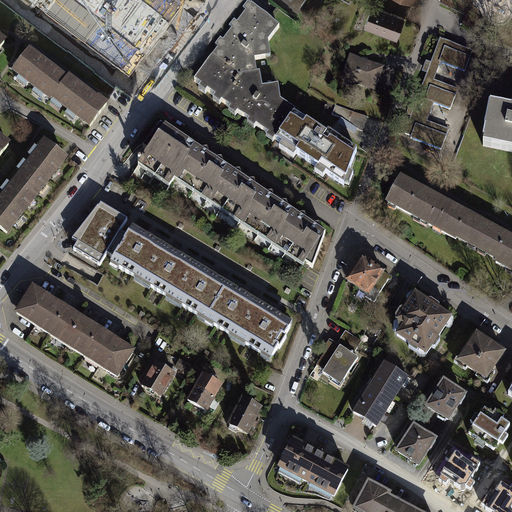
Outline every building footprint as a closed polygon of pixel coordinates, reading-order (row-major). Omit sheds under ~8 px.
[(138,64),(128,58),(164,42),(190,0),(67,0),(65,8),(103,32),(86,58),(126,83),(138,64)] [(287,0),(301,9),(306,0),(287,0)] [(249,6),(192,81),(221,103),(273,139),(292,112),(293,111),(272,96),(271,86),(260,87),(254,83),(253,74),(249,74),(248,65),(252,60),(263,58),(261,47),(277,27),(249,6)] [(363,25),(394,37),(401,18),(370,6),(363,25)] [(411,138),(441,150),(449,130),(426,121),(429,113),(430,113),(434,104),(450,110),(458,90),(434,81),(441,62),(465,71),(472,52),(441,40),(405,133),(412,136),(411,138)] [(53,98),(67,81),(29,52),(14,72),(51,100),(53,98)] [(340,78),(372,90),(381,68),(349,56),(340,78)] [(67,81),(53,98),(90,127),(107,105),(99,99),(97,101),(68,79),(67,81)] [(511,110),(488,105),(481,141),(491,143),(490,147),(511,151),(511,110)] [(324,134),(292,112),(273,139),(280,144),(282,141),(295,150),(294,153),(315,168),(317,165),(325,171),(323,173),(340,184),(345,172),(346,173),(355,151),(326,131),(324,134)] [(310,270),(323,233),(163,126),(139,161),(170,182),(174,177),(310,270)] [(0,138),(0,157),(9,146),(0,138)] [(17,181),(36,196),(66,159),(44,142),(38,150),(40,152),(17,181)] [(511,239),(398,178),(384,203),(511,272),(511,239)] [(0,202),(0,228),(7,234),(36,196),(17,181),(0,202)] [(108,263),(268,360),(290,324),(130,228),(125,236),(118,232),(125,220),(99,204),(97,207),(96,207),(70,240),(75,243),(71,250),(98,266),(105,254),(111,258),(108,263)] [(381,272),(360,258),(345,280),(365,293),(364,296),(371,301),(386,279),(379,274),(381,272)] [(106,372),(115,377),(132,351),(125,346),(124,348),(30,288),(15,311),(107,369),(106,372)] [(426,302),(413,294),(402,310),(399,308),(393,317),(396,320),(395,321),(402,325),(395,335),(408,344),(406,347),(415,353),(417,350),(424,355),(429,347),(432,350),(439,340),(435,338),(449,318),(436,309),(438,306),(428,299),(426,302)] [(322,353),(315,364),(323,369),(320,373),(331,380),(333,377),(340,382),(356,359),(351,355),(359,342),(346,333),(337,346),(334,351),(324,344),(320,351),(322,353)] [(502,353),(475,335),(457,361),(484,379),(502,353)] [(142,386),(161,397),(175,374),(156,363),(142,386)] [(404,378),(383,364),(352,413),(373,426),(404,378)] [(185,401),(204,412),(208,406),(213,409),(217,402),(212,399),(220,386),(201,375),(185,401)] [(442,383),(426,407),(437,413),(446,420),(462,396),(442,383)] [(236,430),(245,435),(249,426),(253,428),(255,423),(252,421),(255,416),(251,415),(256,406),(241,398),(227,425),(228,426),(227,429),(234,433),(236,430)] [(417,416),(430,424),(437,413),(426,407),(424,405),(417,416)] [(472,426),(467,434),(492,451),(497,442),(501,445),(506,437),(502,434),(508,426),(499,420),(502,417),(493,411),(491,415),(483,410),(477,418),(474,415),(468,423),(472,426)] [(412,428),(423,435),(430,424),(417,416),(410,426),(412,428)] [(423,435),(412,428),(396,452),(416,465),(432,441),(423,435)] [(344,470),(291,441),(277,467),(331,496),(344,470)] [(470,466),(455,456),(438,482),(445,486),(448,482),(459,489),(466,488),(470,490),(474,485),(469,482),(479,466),(472,462),(470,466)] [(511,486),(511,485),(504,480),(491,499),(486,496),(481,505),(492,511),(511,511),(511,490),(510,489),(511,486)] [(386,494),(367,484),(353,510),(357,511),(413,511),(385,497),(386,494)]
